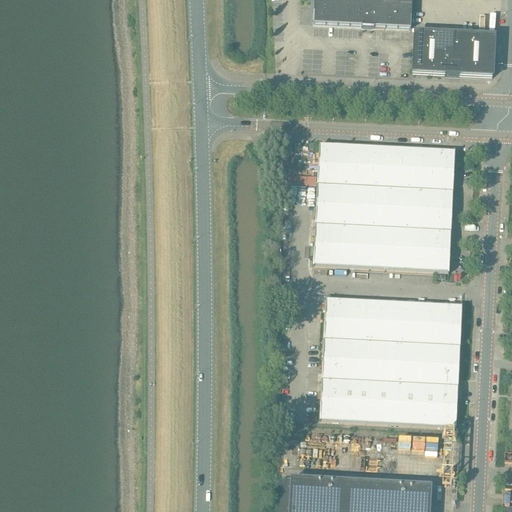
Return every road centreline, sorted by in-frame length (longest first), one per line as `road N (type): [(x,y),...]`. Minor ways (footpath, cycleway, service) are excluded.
road 1 (tertiary): [(203,511),(202,125)]
road 2 (unclassified): [(479,511),(496,138)]
road 3 (tertiary): [(510,102),(202,84)]
road 4 (tertiary): [(202,125),(496,138)]
